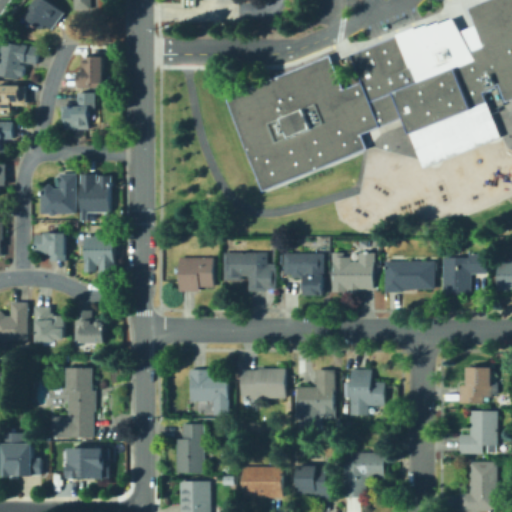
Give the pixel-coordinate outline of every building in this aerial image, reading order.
[(50,0),(67,13),(55,29),(48,24),(44,30),(26,16),(38,0),(50,0)] [(93,0),(93,9),(76,9),(75,0),(93,0)] [(511,97),(508,99),(504,100),(497,83),(495,84),(496,86),(481,91),(485,102),(409,132),(403,116),(361,133),(367,147),(262,189),(224,96),(328,55),(342,89),(361,80),(350,53),(396,35),(396,33),(414,26),(415,28),(426,23),(427,26),(438,21),(439,23),(452,17),(459,30),(474,24),(467,7),(484,0),(511,0),(511,97)] [(41,48),(38,66),(23,62),(22,64),(28,65),(25,77),(21,76),(20,79),(0,74),(0,64),(5,41),(41,48)] [(106,56),(106,88),(80,88),(80,71),(83,71),(83,56),(106,56)] [(0,86),(28,86),(28,105),(13,105),(13,112),(0,112),(0,86)] [(99,92),(98,110),(92,110),(92,129),(67,129),(67,121),(63,121),(63,106),(80,106),(80,92),(99,92)] [(485,102),(499,135),(422,166),(409,132),(485,102)] [(0,121),(16,121),(16,139),(8,139),(8,152),(0,152),(0,121)] [(0,164),(8,164),(7,186),(0,186),(0,164)] [(79,173),(79,213),(60,213),(58,216),(53,216),(51,214),(43,214),(42,188),(46,184),(52,184),(55,187),(55,188),(61,188),(61,173),(79,173)] [(99,182),(101,182),(101,175),(114,175),(114,186),(112,187),(113,213),(83,213),(82,185),(82,174),(99,174),(99,182)] [(68,233),(69,261),(53,261),(53,253),(47,253),(37,253),(37,234),(46,234),(46,232),(54,232),(68,233)] [(117,263),(118,273),(102,273),(101,265),(99,265),(99,272),(86,272),(86,263),(87,235),(117,234),(117,263)] [(277,264),(277,289),(268,289),(268,291),(250,291),(250,276),(244,276),(244,280),(225,280),(225,252),(269,252),(269,264),(277,264)] [(326,253),(326,295),(305,295),(305,277),(293,277),(293,274),(285,274),(285,252),(326,253)] [(353,261),(360,261),(360,252),(377,252),(377,262),(376,289),(362,289),(362,292),(334,292),(333,252),(345,252),(345,257),(353,257),(353,261)] [(489,254),(490,274),(473,274),(473,294),(446,294),(445,258),(471,257),(471,254),(489,254)] [(216,257),(216,287),(201,287),(201,291),(181,291),(181,257),(216,257)] [(437,261),(437,289),(405,289),(405,292),(387,292),(386,261),(437,261)] [(511,261),(511,289),(511,290),(500,290),(500,261),(511,261)] [(30,302),(30,341),(11,340),(9,343),(5,343),(2,340),(0,340),(0,310),(3,311),(7,315),(7,316),(13,316),(13,302),(30,302)] [(57,313),(57,316),(65,315),(67,316),(67,339),(59,340),(60,342),(38,342),(38,323),(37,323),(37,306),(53,306),(54,313),(57,313)] [(108,318),(108,343),(84,343),(84,340),(77,340),(77,310),(95,310),(94,318),(108,318)] [(98,389),(99,411),(96,411),(96,437),(54,437),(54,417),(70,417),(70,391),(68,391),(68,367),(96,367),(96,389),(98,389)] [(499,382),(499,394),(494,394),(493,397),(485,397),(485,403),(461,403),(461,385),(468,385),(468,367),(494,367),(494,382),(499,382)] [(287,368),(287,398),(243,398),(243,370),(260,370),(260,368),(287,368)] [(230,374),(230,415),(216,415),(216,401),(192,401),(192,369),(212,369),(212,374),(230,374)] [(337,369),(336,394),(336,413),(299,413),(299,386),(318,386),(318,369),(337,369)] [(387,381),(387,405),(370,405),(370,415),(352,415),(352,402),(352,369),(374,369),(374,381),(387,381)] [(500,410),(500,445),(485,445),(485,454),(461,453),(462,434),(471,434),(472,410),(500,410)] [(206,424),(206,473),(178,473),(178,439),(185,439),(185,423),(206,424)] [(45,458),(45,475),(8,476),(7,432),(32,432),(32,443),(39,443),(40,458),(45,458)] [(113,447),(113,477),(73,478),(74,462),(75,462),(75,448),(113,447)] [(387,452),(387,478),(369,478),(369,496),(345,496),(346,470),(346,452),(387,452)] [(500,461),(499,511),(461,511),(461,492),(471,492),(471,461),(500,461)] [(335,474),(335,498),(317,498),(317,494),(299,494),(299,465),(331,465),(331,474),(335,474)] [(285,467),(285,497),(244,497),(244,466),(285,467)] [(221,503),(221,511),(182,511),(182,481),(213,481),(213,503),(221,503)]
